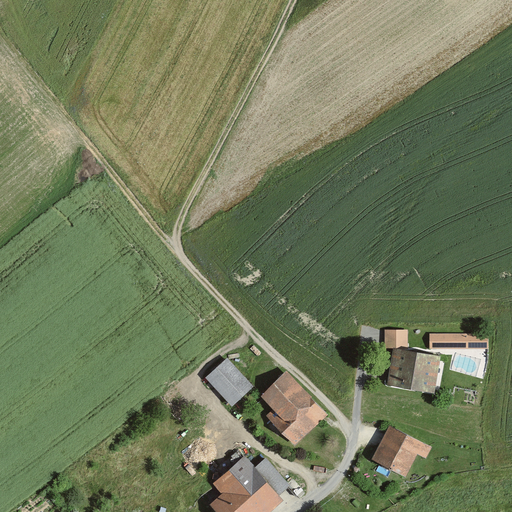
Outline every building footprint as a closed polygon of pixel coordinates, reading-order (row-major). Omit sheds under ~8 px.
[(394,347),(408,347),(408,329),(385,329),(385,347),(394,347)] [(430,349),(488,348),(488,334),(430,334),(430,349)] [(441,355),(394,347),(388,384),(434,392),(441,355)] [(228,355),(204,375),(229,405),(253,384),(228,355)] [(329,414),(287,370),(261,395),(273,408),(266,415),(295,446),(329,414)] [(432,446),(390,424),(372,458),(406,476),(418,453),(427,457),(432,446)] [(222,493),(210,503),(218,511),(268,511),(284,499),(279,493),(290,484),(266,457),(255,466),(245,454),(213,482),(222,493)]
